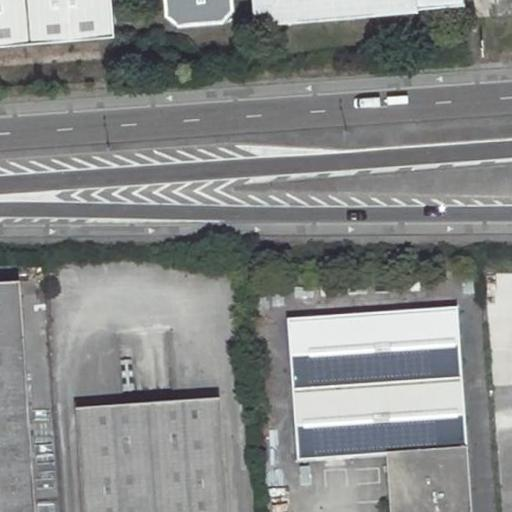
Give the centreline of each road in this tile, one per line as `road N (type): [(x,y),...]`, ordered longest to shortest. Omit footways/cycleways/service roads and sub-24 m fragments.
road 1 (tertiary): [(0,190),(511,151)]
road 2 (primary): [(511,106),(0,141)]
road 3 (primary): [(0,207),(511,209)]
road 4 (unknown): [(260,511),(241,342),(223,303),(208,295),(100,303)]
